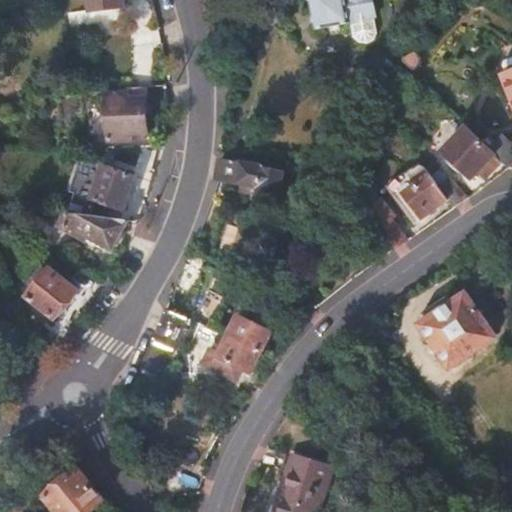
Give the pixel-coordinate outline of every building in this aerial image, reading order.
[(243,0),(225,0),(216,2),(219,21),(246,15),(243,0)] [(345,0),(310,0),(314,29),(348,24),(350,20),(373,16),(371,0),(348,0),(346,0),(345,0)] [(511,72),(503,76),(511,99),(511,72)] [(154,88),(130,90),(130,93),(108,94),(110,140),(132,140),(131,133),(149,134),(148,100),(154,100),(154,88)] [(501,161),(490,150),(466,129),(443,154),(471,181),(477,175),(482,180),(486,176),(501,161)] [(511,164),(511,144),(502,136),(490,150),(501,161),(509,167),(511,164)] [(286,172),(222,158),(222,162),(217,179),(249,186),(247,192),(279,200),(286,172)] [(106,167),(97,200),(129,209),(138,176),(106,167)] [(413,226),(447,201),(439,190),(421,168),(408,178),(414,187),(394,202),(413,226)] [(390,198),(394,202),(414,187),(408,178),(396,187),(390,198)] [(447,201),(453,209),(468,199),(449,183),(439,190),(447,201)] [(131,220),(73,212),(64,224),(81,236),(86,230),(113,246),(116,241),(119,243),(126,232),(127,231),(125,229),(131,220)] [(392,216),(380,224),(392,249),(406,240),(392,216)] [(78,288),(49,265),(26,295),(55,317),(78,288)] [(456,291),(424,312),(430,321),(424,325),(453,365),(495,336),(468,294),(461,299),(456,291)] [(193,320),(167,308),(153,337),(149,346),(142,370),(165,379),(193,320)] [(240,318),(230,339),(264,354),(273,332),(240,318)] [(264,354),(230,339),(223,354),(213,350),(206,367),(240,383),(245,370),(255,374),(264,354)] [(165,379),(142,370),(133,395),(154,405),(165,379)] [(295,455),(277,511),(321,511),(335,468),(295,455)] [(89,511),(105,500),(80,468),(45,495),(57,511),(89,511)] [(511,488),(502,495),(511,511),(511,488)]
